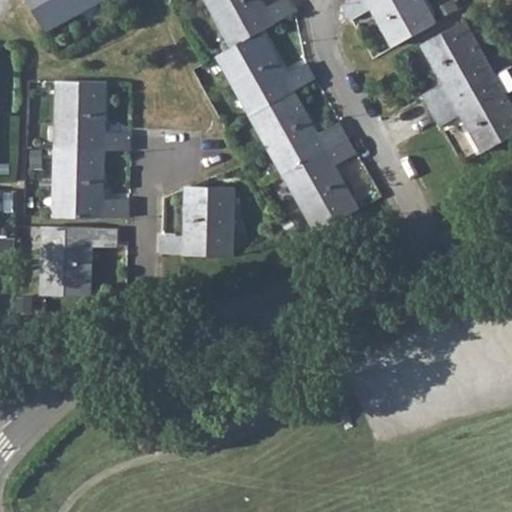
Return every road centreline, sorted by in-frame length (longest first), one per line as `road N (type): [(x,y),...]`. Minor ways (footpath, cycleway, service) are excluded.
road 1 (residential): [(437,251),(143,345)]
road 2 (residential): [(437,251),(344,83),(319,0)]
road 3 (residential): [(174,160),(153,178),(143,345)]
road 4 (residential): [(143,345),(34,405)]
